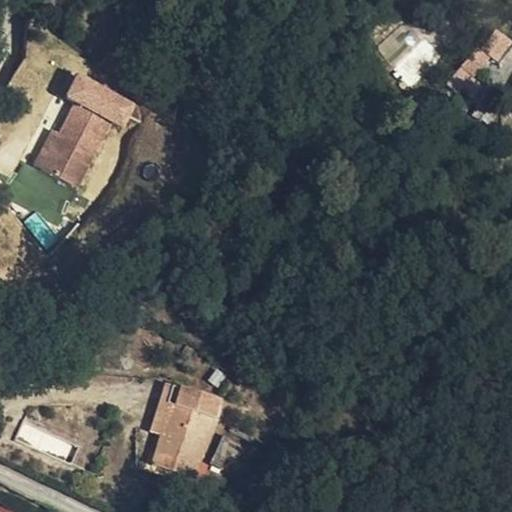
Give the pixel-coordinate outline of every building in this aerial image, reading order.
[(110,129),(128,136),(139,106),(79,83),(51,154),(94,171),(110,129)] [(163,389),(159,404),(169,407),(158,438),(149,468),(193,481),(218,404),(167,387),(167,390),(163,389)] [(169,407),(159,404),(149,435),(158,438),(169,407)] [(228,465),(245,433),(230,425),(207,468),(222,476),(228,465)] [(251,437),(245,433),(228,465),(234,468),(251,437)]
